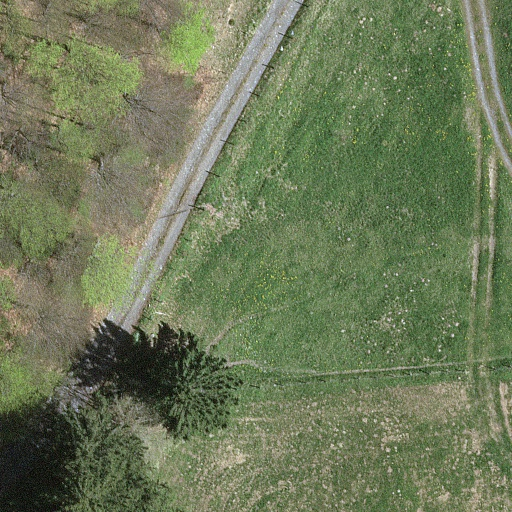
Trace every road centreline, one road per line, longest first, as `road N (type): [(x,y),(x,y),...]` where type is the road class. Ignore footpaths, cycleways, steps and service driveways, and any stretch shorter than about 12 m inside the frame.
road 1 (track): [(0,484),(37,446),(141,292),(293,0)]
road 2 (track): [(489,89),(475,363),(494,458),(511,475)]
road 3 (track): [(471,0),(478,56),(511,146)]
